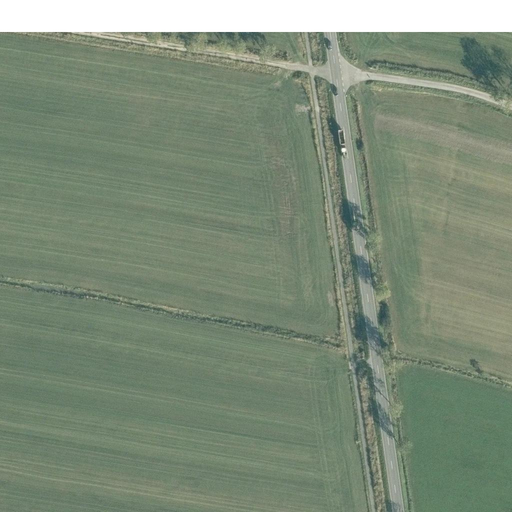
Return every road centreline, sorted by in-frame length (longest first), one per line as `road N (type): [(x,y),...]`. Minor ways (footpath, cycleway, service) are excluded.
road 1 (tertiary): [(399,511),(337,74)]
road 2 (track): [(0,14),(337,74)]
road 3 (unclassified): [(511,107),(453,86),(337,74)]
